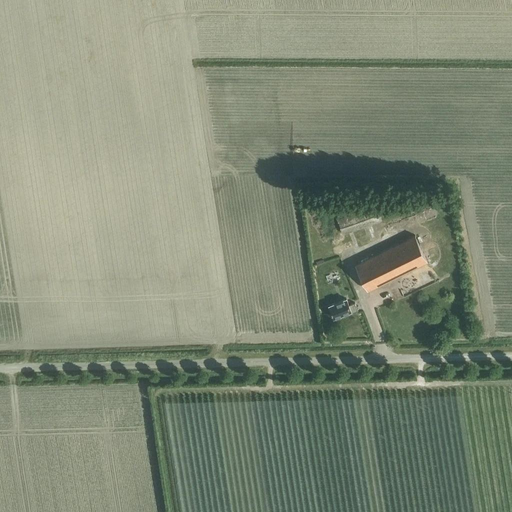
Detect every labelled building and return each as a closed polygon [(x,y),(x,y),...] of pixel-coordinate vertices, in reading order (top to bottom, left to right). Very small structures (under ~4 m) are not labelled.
[(336,220),(342,234),(381,218),(375,205),(336,220)] [(384,227),(388,236),(426,221),(422,211),(384,227)] [(355,264),(367,289),(426,259),(414,234),(355,264)] [(424,244),(427,251),(442,244),(439,237),(424,244)] [(335,256),(323,260),(325,266),(337,263),(335,256)] [(336,286),(343,282),(339,273),(331,276),(336,286)] [(419,284),(408,289),(410,293),(436,280),(433,273),(418,280),(419,284)] [(355,302),(349,305),(346,298),(329,306),(335,319),(352,312),(352,313),(358,311),(355,302)]
